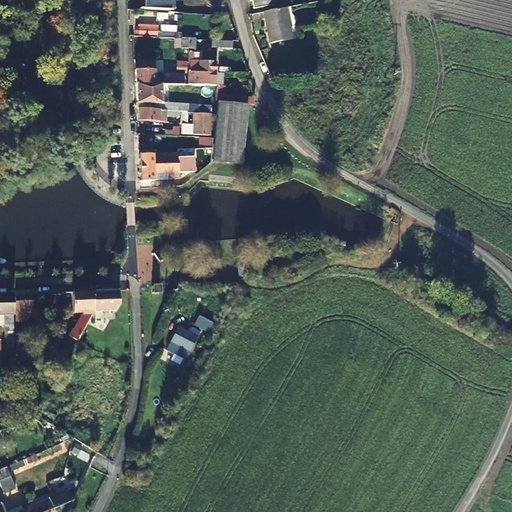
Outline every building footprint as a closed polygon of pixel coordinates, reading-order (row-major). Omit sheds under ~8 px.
[(149,10),(173,11),(173,0),(142,0),(143,0),(149,0),(149,10)] [(268,46),(290,43),(286,10),(264,14),(268,46)] [(139,29),(139,36),(156,37),(156,29),(139,29)] [(194,53),(196,53),(196,40),(188,39),(188,61),(187,72),(200,74),(213,74),(215,74),(216,62),(200,62),(193,61),(194,53)] [(234,51),(235,43),(222,43),(222,50),(234,51)] [(155,60),(135,59),(135,85),(162,85),(168,85),(187,85),(187,80),(184,79),(184,74),(155,73),(155,60)] [(187,72),(187,80),(187,85),(215,86),(215,74),(213,74),(200,74),(187,72)] [(161,103),(162,85),(135,85),(135,110),(151,110),(151,103),(161,103)] [(246,104),(254,105),(254,97),(223,95),(223,86),(216,86),(215,92),(215,99),(215,103),(216,103),(246,104)] [(165,111),(188,113),(189,102),(166,101),(165,111)] [(214,154),(243,156),(246,104),(216,103),(214,154)] [(187,126),(188,116),(188,113),(165,111),(151,110),(135,110),(136,121),(163,124),(164,117),(178,118),(178,125),(187,126)] [(209,123),(213,123),(213,114),(194,113),(193,134),(208,135),(209,123)] [(138,183),(153,182),(152,175),(152,166),(156,166),(156,154),(153,154),(137,155),(138,183)] [(178,174),(177,159),(177,154),(156,154),(156,166),(152,166),(152,175),(178,174)] [(243,165),(243,156),(214,154),(213,164),(243,165)] [(189,174),(189,169),(189,162),(189,159),(177,159),(178,174),(189,174)] [(119,290),(92,291),(91,314),(114,313),(119,305),(119,290)] [(69,359),(91,314),(92,291),(70,292),(71,313),(81,313),(59,354),(68,359),(69,359)] [(5,348),(12,348),(12,295),(0,295),(0,326),(5,327),(5,348)] [(30,315),(32,307),(32,297),(15,297),(15,307),(22,307),(22,315),(30,315)] [(205,312),(202,318),(212,324),(215,318),(205,312)] [(212,324),(202,318),(198,317),(193,326),(207,333),(212,324)] [(166,351),(183,361),(194,339),(177,329),(166,351)] [(62,339),(55,335),(49,346),(56,350),(62,339)] [(0,465),(44,449),(43,443),(0,456),(0,465)] [(0,511),(45,511),(73,500),(73,499),(70,491),(16,511),(5,511),(0,502),(0,501),(0,486),(3,493),(15,488),(6,468),(0,470),(0,511)]
